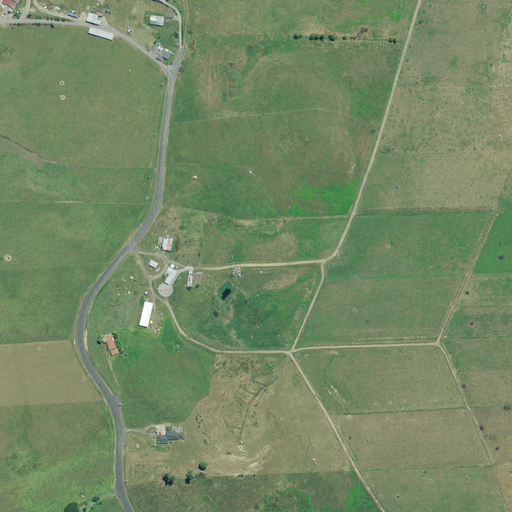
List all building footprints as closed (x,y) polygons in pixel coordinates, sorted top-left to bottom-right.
[(19,0),(3,0),(2,2),(6,5),(7,4),(13,9),(19,0)] [(102,17),(89,12),(86,21),(100,25),(102,17)] [(155,16),(155,17),(151,17),(150,24),(163,25),(164,18),(155,16)] [(114,34),(90,27),(88,33),(112,40),(114,34)] [(164,40),(160,37),(156,44),(160,46),(164,40)] [(171,53),(164,50),(161,56),(158,54),(156,58),(162,61),(164,57),(168,59),(171,53)] [(173,239),(159,236),(157,248),(171,251),(173,239)] [(158,264),(151,260),(149,265),(156,268),(158,264)] [(177,272),(169,267),(165,273),(169,275),(165,282),(169,285),(177,272)] [(241,268),(233,268),(233,276),(240,277),(241,268)] [(117,348),(116,349),(113,341),(115,340),(114,338),(112,338),(111,335),(102,338),(104,344),(107,343),(110,351),(110,350),(112,356),(119,353),(117,348)] [(172,426),(168,426),(168,431),(167,431),(167,435),(157,435),(157,443),(168,443),(168,440),(180,440),(180,438),(183,438),(183,433),(176,433),(176,432),(172,432),(172,426)]
